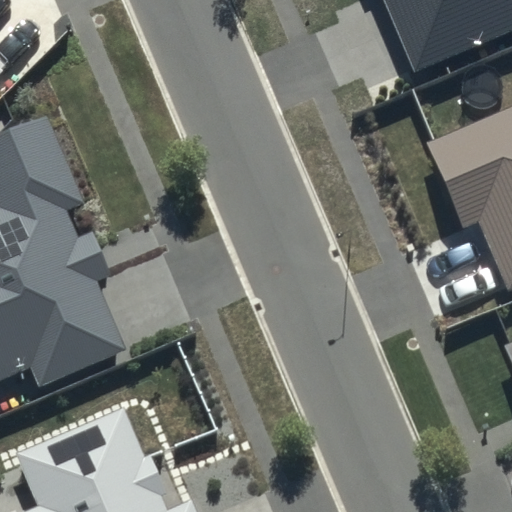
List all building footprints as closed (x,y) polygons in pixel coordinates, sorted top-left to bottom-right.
[(511,0),(384,0),(410,59),(511,15),(511,0)] [(511,94),(421,132),(457,218),(474,211),(503,280),(511,276),(511,94)] [(42,112),(0,129),(0,377),(30,365),(38,383),(124,346),(92,272),(107,265),(88,219),(71,226),(60,199),(77,192),(42,112)] [(511,331),(500,336),(511,363),(511,331)] [(150,511),(104,405),(0,449),(0,486),(10,511),(180,511),(178,504),(159,511),(150,511)]
